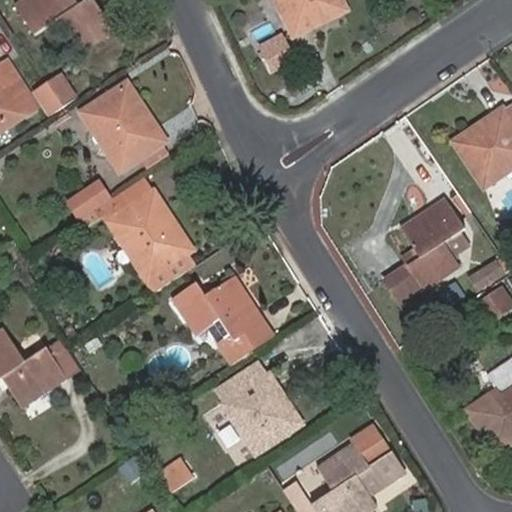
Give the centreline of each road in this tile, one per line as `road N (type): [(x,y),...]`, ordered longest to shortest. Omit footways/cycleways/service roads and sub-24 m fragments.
road 1 (residential): [(474,511),(265,170)]
road 2 (residential): [(511,8),(265,170)]
road 3 (residential): [(265,170),(185,0)]
